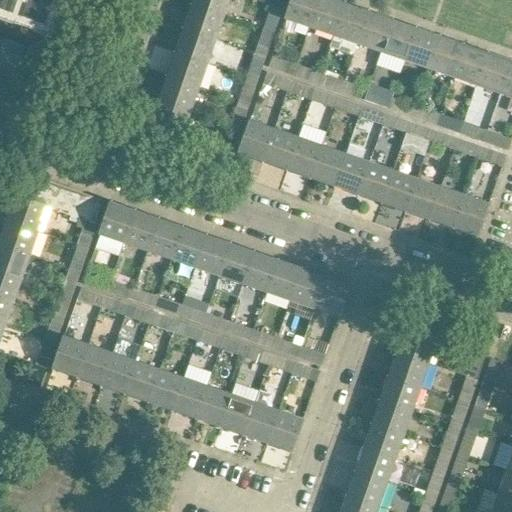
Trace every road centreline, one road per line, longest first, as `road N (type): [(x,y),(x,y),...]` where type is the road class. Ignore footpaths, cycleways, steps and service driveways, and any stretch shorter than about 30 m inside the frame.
road 1 (residential): [(383,258),(81,155)]
road 2 (residential): [(303,485),(383,258)]
road 3 (residential): [(81,155),(136,0)]
road 4 (residential): [(511,301),(383,258)]
